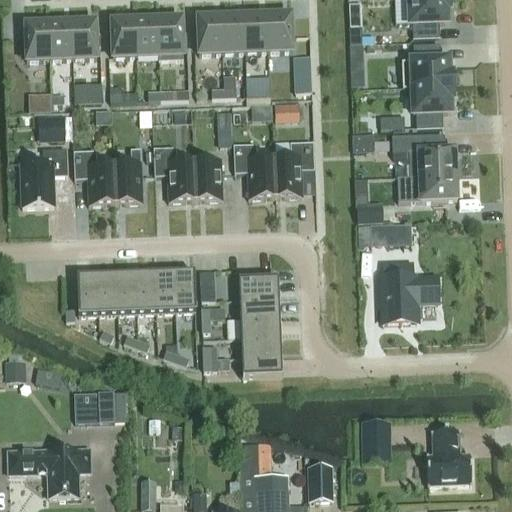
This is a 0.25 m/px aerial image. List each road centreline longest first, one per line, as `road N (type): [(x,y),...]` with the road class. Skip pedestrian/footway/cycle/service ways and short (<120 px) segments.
road 1 (residential): [(0,255),(289,246),(306,265),(308,329),(322,362),(341,371),(511,365)]
road 2 (residential): [(511,187),(505,0)]
